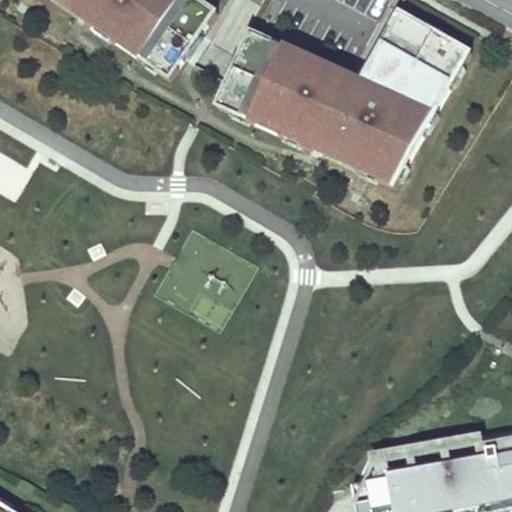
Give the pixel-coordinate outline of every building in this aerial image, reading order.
[(63,0),(83,11),(90,0),(93,0),(99,3),(91,15),(85,24),(95,31),(98,26),(107,31),(104,35),(112,41),(111,42),(115,45),(116,43),(138,58),(137,59),(141,62),(142,61),(149,66),(152,62),(160,68),(156,73),(170,83),(179,71),(177,70),(183,62),(184,63),(187,59),(185,58),(199,38),(201,39),(203,35),(202,34),(207,26),(209,27),(217,15),(203,5),(199,11),(191,5),(194,1),(192,0),(63,0)] [(91,15),(99,3),(93,0),(90,0),(83,11),(91,15)] [(203,5),(195,0),(192,0),(194,1),(191,5),(199,11),(203,5)] [(428,123),(432,115),(437,117),(439,113),(438,112),(450,91),(451,92),(453,87),(452,87),(456,79),(452,76),(457,68),(463,71),(471,56),(459,49),(458,50),(450,46),(451,44),(446,42),(446,43),(424,31),(425,30),(400,16),(392,31),(397,34),(392,42),(388,40),(384,48),(382,47),(380,52),(381,52),(377,60),(375,59),(373,63),(379,67),(374,75),(370,73),(365,81),(363,81),(361,85),(362,86),(357,95),(341,86),(346,78),(334,73),(331,78),(323,74),(325,70),(316,66),(316,65),(312,62),(311,64),(287,53),(288,52),(283,49),(283,51),(274,47),(272,51),(264,47),(266,42),(251,35),(245,48),(246,49),(242,57),(241,56),(238,61),(240,62),(230,84),(229,83),(226,88),(228,88),(224,97),(223,96),(216,109),(232,116),(235,111),(244,115),(242,119),(250,123),(249,124),(254,126),(254,125),(278,136),(278,137),(282,139),(283,138),(292,142),(294,137),(303,142),(300,147),(311,152),(316,143),(322,130),(329,134),(323,147),(357,167),(355,172),(360,175),(360,173),(369,177),(371,173),(380,177),(377,183),(395,191),(400,181),(399,180),(406,169),(407,170),(409,165),(408,165),(423,138),(424,139),(427,134),(421,131),(426,123),(428,123)] [(107,31),(98,26),(95,31),(111,42),(112,41),(104,35),(107,31)] [(392,42),(397,34),(392,31),(382,47),(384,48),(388,40),(392,42)] [(283,49),(266,42),(264,47),(272,51),(274,47),(283,51),(283,49)] [(160,68),(152,62),(149,66),(142,61),(141,62),(156,73),(160,68)] [(374,75),(379,67),(373,63),(363,81),(365,81),(370,73),(374,75)] [(331,78),(334,73),(316,65),(316,66),(325,70),(323,74),(331,78)] [(453,87),(463,71),(457,68),(452,76),(456,79),(452,87),(453,87)] [(242,119),(244,115),(235,111),(232,116),(249,124),(250,123),(242,119)] [(427,134),(437,117),(432,115),(428,123),(426,123),(421,131),(427,134)] [(323,147),(329,134),(322,130),(316,143),(323,147)] [(300,147),(303,142),(294,137),(292,142),(283,138),(282,139),(300,147)] [(377,183),(380,177),(371,173),(369,177),(360,173),(360,175),(377,183)] [(221,333),(258,269),(194,231),(156,295),(221,333)] [(454,511),(470,509),(470,511),(489,511),(488,505),(506,502),(507,511),(509,511),(511,511),(511,450),(506,452),(498,453),(498,452),(488,454),(488,455),(374,476),(376,483),(365,485),(354,487),(357,503),(358,511),(454,511)]
